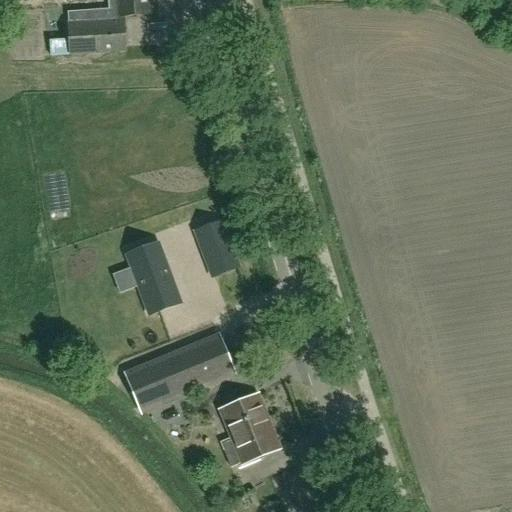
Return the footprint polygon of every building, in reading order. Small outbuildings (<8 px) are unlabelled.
[(123,18),(150,16),(148,0),(107,0),(109,10),(67,13),(68,23),(68,42),(50,43),(51,57),(126,52),(123,18)] [(213,278),(238,268),(221,224),(196,233),(202,248),(209,265),(213,278)] [(139,288),(148,314),(180,302),(159,247),(127,258),(132,269),(113,276),(120,295),(139,288)] [(142,413),(234,375),(219,338),(127,376),(142,413)] [(244,465),(279,450),(257,397),(222,411),(244,465)]
